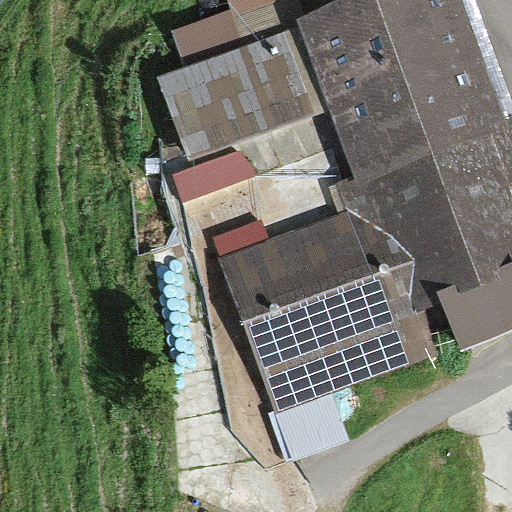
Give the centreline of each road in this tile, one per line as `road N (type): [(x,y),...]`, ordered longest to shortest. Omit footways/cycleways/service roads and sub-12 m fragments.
road 1 (track): [(511,368),(393,441),(363,468),(336,511)]
road 2 (track): [(488,383),(500,442),(500,511)]
